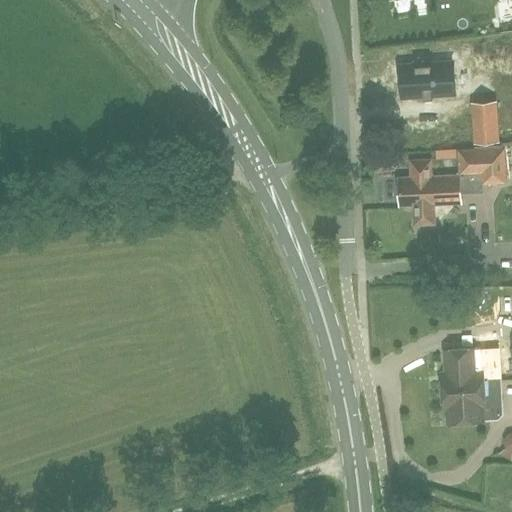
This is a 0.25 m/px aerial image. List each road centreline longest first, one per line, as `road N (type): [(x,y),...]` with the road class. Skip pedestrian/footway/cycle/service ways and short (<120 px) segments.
road 1 (primary): [(359,511),(329,342),(258,172)]
road 2 (primary): [(258,172),(236,131),(130,1)]
road 3 (track): [(353,459),(192,511)]
road 4 (residential): [(338,159),(341,103),(321,0)]
road 5 (residential): [(347,282),(338,159)]
